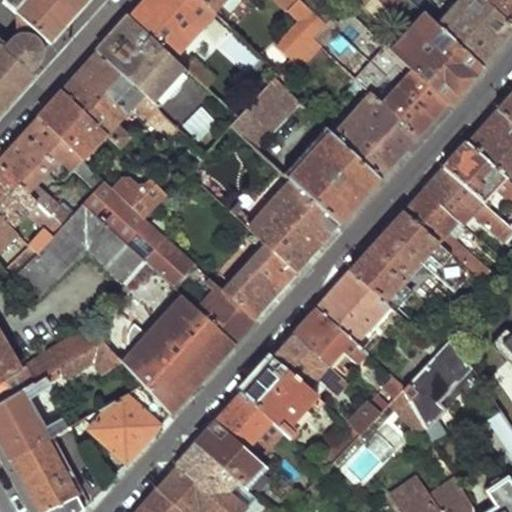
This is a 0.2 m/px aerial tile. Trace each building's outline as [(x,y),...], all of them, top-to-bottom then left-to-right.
[(3,0),(15,10),(53,46),(93,0),(3,0)] [(143,0),(128,17),(174,59),(179,54),(214,15),(197,0),(143,0)] [(197,0),(214,15),(227,0),(197,0)] [(274,0),(297,21),(276,45),(299,69),(319,47),(312,40),(323,27),(315,19),(295,0),(274,0)] [(460,0),(435,27),(482,70),(500,49),(511,36),(511,29),(480,0),(460,0)] [(511,0),(480,0),(511,29),(511,0)] [(420,6),(417,10),(424,17),(427,19),(431,15),(420,6)] [(323,9),(315,19),(323,27),(328,22),(332,17),(323,9)] [(0,114),(32,77),(28,74),(53,46),(15,10),(18,37),(8,45),(0,37),(0,114)] [(234,14),(224,25),(233,34),(277,77),(281,72),(284,69),(269,53),(271,50),(234,14)] [(424,17),(391,54),(447,107),(463,89),(482,70),(435,27),(427,19),(424,17)] [(323,27),(312,40),(319,47),(336,27),(328,22),(323,27)] [(224,25),(218,31),(227,40),(233,34),(224,25)] [(381,37),(376,41),(386,50),(391,45),(381,37)] [(398,82),(389,94),(373,80),(375,78),(355,58),(351,62),(346,59),(339,66),(356,82),(361,87),(369,95),(416,141),(432,124),(447,107),(391,54),(386,50),(376,41),(373,38),(367,45),(385,62),(382,66),(398,82)] [(77,74),(60,92),(103,133),(120,149),(130,137),(117,125),(133,107),(146,119),(141,125),(147,128),(152,122),(166,134),(174,125),(95,53),(77,74)] [(179,54),(174,59),(183,68),(189,62),(179,54)] [(191,60),(189,62),(183,68),(207,89),(215,80),(191,60)] [(281,72),(277,77),(273,81),(281,90),(289,80),(281,72)] [(273,81),(230,128),(239,136),(253,149),(297,104),(281,90),(273,81)] [(356,82),(348,91),(353,96),(361,87),(356,82)] [(50,103),(36,118),(71,149),(78,156),(81,158),(103,133),(60,92),(50,103)] [(511,92),(505,100),(496,111),(511,126),(511,92)] [(369,95),(332,137),(380,182),(398,161),(416,141),(369,95)] [(198,142),(215,124),(199,108),(182,126),(198,142)] [(481,127),(466,144),(506,181),(511,174),(511,126),(496,111),(481,127)] [(14,142),(0,157),(0,167),(25,192),(34,201),(49,215),(59,204),(44,190),(41,193),(35,185),(71,149),(36,118),(14,142)] [(230,128),(204,156),(212,165),(239,136),(230,128)] [(328,133),(286,180),(290,183),(338,227),(361,202),(380,182),(332,137),(328,133)] [(455,156),(442,170),(496,219),(500,213),(487,201),(495,191),(508,202),(506,204),(511,209),(511,186),(506,181),(466,144),(455,156)] [(78,156),(70,163),(96,187),(103,179),(88,165),(81,158),(78,156)] [(94,158),(88,165),(103,179),(110,172),(94,158)] [(200,161),(189,172),(239,221),(245,214),(235,204),(237,202),(215,182),(218,177),(200,161)] [(0,220),(25,192),(0,167),(0,220)] [(442,170),(423,192),(463,228),(471,219),(504,250),(511,241),(511,233),(496,219),(442,170)] [(103,179),(96,187),(80,204),(144,263),(173,291),(195,267),(146,220),(132,207),(103,179)] [(156,182),(143,196),(157,208),(169,195),(156,182)] [(290,183),(249,230),(266,246),(296,274),(317,251),(338,227),(290,183)] [(25,192),(0,220),(9,229),(26,210),(34,201),(25,192)] [(414,202),(403,215),(464,270),(471,262),(473,259),(450,239),(455,233),(458,234),(463,228),(423,192),(414,202)] [(143,196),(132,207),(146,220),(157,208),(143,196)] [(34,201),(26,210),(43,225),(24,245),(27,248),(34,255),(60,226),(49,215),(34,201)] [(80,204),(60,226),(34,255),(11,280),(30,303),(82,248),(122,286),(144,263),(80,204)] [(377,243),(350,273),(389,310),(393,314),(401,305),(391,296),(425,258),(458,288),(469,275),(464,270),(403,215),(377,243)] [(0,266),(11,280),(34,255),(27,248),(11,264),(0,252),(0,244),(0,245),(0,244),(0,231),(10,242),(16,236),(9,229),(0,220),(0,266)] [(266,246),(223,293),(253,321),(278,294),(296,274),(266,246)] [(471,262),(464,270),(469,275),(492,295),(500,287),(471,262)] [(122,286),(84,326),(98,341),(121,365),(142,386),(169,415),(185,397),(217,362),(232,345),(185,302),(173,291),(144,263),(122,286)] [(511,273),(508,269),(503,274),(508,279),(511,274),(511,273)] [(334,291),(318,310),(356,346),(389,310),(350,273),(334,291)] [(218,299),(208,311),(192,295),(185,302),(232,345),(243,332),(253,321),(223,293),(210,280),(204,286),(218,299)] [(305,323),(293,337),(342,380),(350,372),(336,358),(343,351),(354,362),(363,353),(356,346),(318,310),(305,323)] [(393,314),(385,323),(392,329),(400,320),(393,314)] [(425,325),(415,335),(429,348),(436,355),(447,344),(425,325)] [(0,404),(54,369),(60,366),(98,341),(84,326),(39,356),(18,370),(0,338),(0,404)] [(284,347),(273,359),(307,390),(319,377),(333,389),(342,380),(293,337),(284,347)] [(511,338),(501,347),(511,358),(511,338)] [(98,341),(60,366),(70,382),(92,366),(100,378),(121,365),(98,341)] [(422,370),(414,379),(403,390),(399,395),(427,437),(447,416),(439,408),(470,372),(449,341),(447,344),(436,355),(422,370)] [(429,348),(415,364),(422,370),(436,355),(429,348)] [(256,378),(239,397),(269,424),(274,428),(287,413),(291,418),(300,407),(296,403),(307,390),(273,359),(256,378)] [(54,369),(0,404),(0,438),(33,418),(24,404),(48,387),(46,384),(59,376),(54,369)] [(409,375),(398,386),(403,390),(414,379),(409,375)] [(393,380),(382,391),(393,401),(399,395),(403,390),(398,386),(393,380)] [(142,386),(97,412),(103,416),(90,430),(125,464),(142,445),(169,415),(142,386)] [(307,390),(296,403),(300,407),(303,410),(315,397),(307,390)] [(227,411),(216,423),(246,450),(269,424),(239,397),(227,411)] [(375,398),(370,405),(381,415),(387,408),(375,398)] [(370,405),(360,417),(370,426),(381,415),(370,405)] [(287,413),(274,428),(278,432),(281,435),(294,420),(291,418),(287,413)] [(511,433),(502,414),(488,421),(510,466),(511,465),(511,433)] [(33,418),(0,438),(0,443),(8,462),(11,460),(46,441),(33,418)] [(205,435),(195,445),(240,486),(263,508),(271,499),(237,467),(250,454),(246,450),(216,423),(205,435)] [(269,424),(246,450),(250,454),(254,457),(278,432),(274,428),(269,424)] [(344,439),(324,460),(321,458),(315,466),(324,474),(360,437),(350,428),(342,437),(344,439)] [(46,441),(11,460),(36,511),(82,511),(85,509),(46,441)] [(187,455),(175,468),(223,511),(246,511),(230,496),(240,486),(195,445),(187,455)] [(315,466),(310,470),(320,479),(324,474),(315,466)] [(167,477),(155,491),(178,511),(223,511),(175,468),(167,477)] [(267,493),(285,502),(293,485),(275,477),(267,493)] [(494,509),(490,511),(511,511),(511,488),(507,481),(503,483),(493,478),(487,483),(487,494),(484,496),(494,509)] [(475,511),(455,480),(440,491),(453,510),(449,511),(475,511)] [(135,511),(178,511),(155,491),(135,511)]
